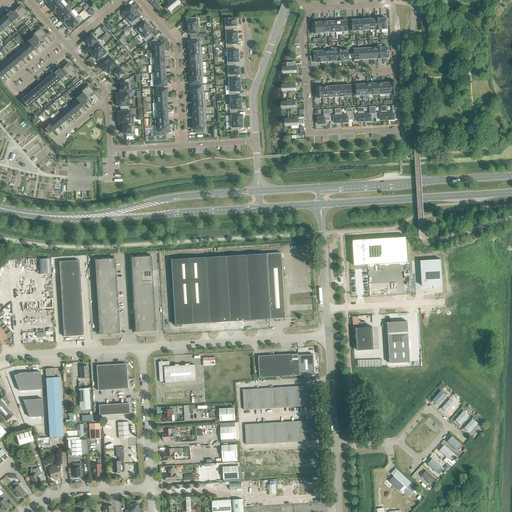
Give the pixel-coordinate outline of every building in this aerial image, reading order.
[(49,6),(52,9),(60,2),(61,1),(60,0),(51,0),(48,2),(51,5),(49,6)] [(176,0),(173,0),(164,8),(167,11),(169,10),(170,11),(169,12),(170,12),(172,10),(174,13),(180,8),(178,5),(180,4),(176,0)] [(55,11),(57,13),(64,8),(60,2),(52,9),(54,12),(55,11)] [(17,9),(14,11),(19,17),(20,19),(27,13),(28,14),(28,15),(29,14),(21,5),(22,6),(18,10),(17,9)] [(123,13),(127,17),(135,11),(131,6),(128,8),(127,6),(120,11),(123,14),(123,13)] [(59,17),(61,20),(69,13),(64,8),(57,13),(60,16),(59,17)] [(6,15),(12,22),(11,22),(12,23),(19,17),(14,11),(12,13),(11,11),(6,15)] [(132,27),(134,25),(139,21),(136,17),(139,15),(135,11),(127,17),(125,19),(132,27)] [(67,25),(68,24),(75,17),(70,12),(69,13),(61,20),(63,23),(64,22),(67,25)] [(2,19),(7,26),(11,22),(12,22),(6,15),(2,19)] [(68,24),(72,29),(80,23),(75,17),(68,24)] [(186,21),(186,28),(197,27),(196,21),(198,21),(197,17),(189,18),(189,21),(186,21)] [(224,26),(225,30),(231,29),(231,26),(236,26),(236,23),(237,23),(237,20),(230,20),(230,19),(225,19),(225,26),(224,26)] [(134,30),(138,35),(148,26),(144,22),(142,24),(139,21),(134,25),(136,28),(134,30)] [(148,26),(138,35),(145,42),(152,36),(150,33),(152,31),(148,26)] [(33,34),(34,35),(34,36),(39,41),(39,42),(40,42),(42,39),(42,38),(45,36),(46,35),(46,36),(47,36),(39,27),(40,28),(33,34)] [(190,34),(190,38),(197,37),(197,27),(186,28),(187,34),(190,34)] [(226,33),(226,38),(238,38),(238,34),(236,34),(236,32),(231,32),(231,29),(225,30),(225,33),(226,33)] [(86,41),(90,46),(96,41),(98,40),(93,34),(91,36),(86,41)] [(28,42),(34,49),(39,45),(38,43),(39,41),(34,36),(34,35),(27,41),(28,42)] [(188,48),(189,48),(201,47),(200,41),(198,41),(197,37),(190,38),(191,42),(187,42),(187,43),(187,44),(188,46),(187,46),(187,47),(188,47),(188,48)] [(225,44),(226,48),(232,47),(232,44),(237,44),(237,41),(238,41),(238,38),(226,38),(226,44),(225,44)] [(151,44),(151,50),(163,50),(164,50),(164,48),(164,45),(164,43),(159,44),(154,39),(149,43),(150,44),(151,44)] [(93,53),(94,55),(103,47),(99,42),(98,43),(96,41),(90,46),(89,47),(91,49),(89,51),(92,54),(93,53)] [(24,45),(30,52),(34,49),(28,42),(24,45)] [(20,49),(26,56),(30,52),(24,45),(20,49)] [(99,59),(101,61),(108,55),(109,54),(103,47),(94,55),(95,56),(94,57),(97,60),(99,59)] [(189,48),(189,56),(202,55),(202,47),(201,47),(189,48)] [(227,51),(227,56),(239,56),(239,52),(237,52),(237,50),(233,50),(232,47),(226,48),(226,51),(227,51)] [(16,52),(22,59),(26,56),(20,49),(16,52)] [(151,58),(153,58),(163,57),(163,50),(151,50),(150,50),(151,58)] [(12,56),(17,63),(22,59),(16,52),(12,56)] [(104,67),(105,69),(113,62),(108,55),(101,61),(102,63),(100,65),(103,68),(104,67)] [(189,56),(190,63),(203,62),(202,55),(189,56)] [(8,59),(13,66),(17,63),(12,56),(8,59)] [(227,62),(227,66),(233,65),(233,62),(238,62),(238,59),(239,59),(239,56),(227,56),(228,62),(227,62)] [(153,58),(153,65),(164,65),(163,57),(153,58)] [(3,63),(9,70),(13,66),(8,59),(3,63)] [(112,75),(114,74),(113,74),(119,69),(113,62),(105,69),(107,70),(106,71),(108,74),(110,73),(112,75)] [(190,63),(190,71),(203,70),(203,62),(190,63)] [(286,67),(283,67),(283,74),(298,73),(298,68),(295,69),(295,66),(294,66),(294,62),(286,63),(286,67)] [(0,65),(0,67),(5,73),(9,70),(3,63),(0,65)] [(62,69),(67,75),(68,76),(73,73),(75,70),(76,72),(77,72),(69,63),(70,64),(66,67),(65,66),(62,69)] [(152,73),(154,73),(164,72),(164,65),(153,65),(151,65),(152,73)] [(233,65),(227,66),(227,69),(226,69),(227,75),(240,74),(240,70),(239,70),(238,68),(234,68),(233,65)] [(113,74),(114,74),(118,79),(121,77),(122,79),(129,77),(121,67),(119,69),(113,74)] [(59,69),(54,73),(60,80),(60,81),(67,75),(62,69),(61,70),(59,69)] [(190,71),(191,78),(202,77),(204,77),(203,70),(190,71)] [(154,73),(154,80),(165,80),(165,79),(164,72),(154,73)] [(54,73),(50,76),(56,83),(60,80),(54,73)] [(50,76),(46,80),(52,87),(56,83),(50,76)] [(229,80),(229,86),(241,85),(240,81),(239,81),(239,79),(234,79),(234,76),(227,77),(228,80),(229,80)] [(120,84),(120,91),(128,91),(130,91),(129,78),(123,81),(123,84),(120,84)] [(46,80),(42,83),(47,90),(52,87),(46,80)] [(42,83),(38,87),(43,94),(47,90),(42,83)] [(82,92),(83,93),(88,99),(91,97),(90,96),(94,92),(95,93),(87,84),(87,85),(87,84),(88,86),(81,92),(82,92)] [(228,92),(228,95),(235,94),(235,91),(240,91),(240,89),(241,89),(241,85),(229,86),(229,91),(228,92)] [(38,87),(33,90),(39,97),(43,94),(38,87)] [(33,90),(29,94),(35,100),(39,97),(33,90)] [(118,98),(118,100),(128,100),(128,91),(120,91),(119,91),(119,94),(116,94),(117,98),(118,98)] [(192,94),(192,101),(205,100),(204,92),(203,92),(203,93),(192,93),(192,94)] [(76,99),(76,100),(77,100),(82,106),(87,102),(86,100),(88,99),(83,93),(76,99)] [(29,94),(25,97),(31,104),(35,100),(29,94)] [(228,98),(229,104),(242,103),(242,99),(240,99),(240,97),(235,97),(235,94),(228,95),(229,98),(228,98)] [(153,103),(156,103),(166,102),(166,95),(156,96),(156,95),(153,96),(153,103)] [(31,104),(25,97),(21,101),(27,108),(31,104)] [(77,100),(76,100),(72,103),(78,110),(82,106),(77,100)] [(120,106),(120,109),(129,108),(128,100),(118,100),(118,102),(117,102),(117,106),(120,106)] [(192,101),(193,108),(205,108),(205,100),(192,101)] [(156,103),(156,111),(167,110),(166,102),(156,103)] [(72,103),(68,106),(74,113),(78,110),(72,103)] [(229,110),(230,113),(236,112),(236,109),(241,109),(241,107),(242,107),(242,103),(229,104),(229,110)] [(393,112),(387,112),(387,120),(394,119),(394,117),(399,117),(398,105),(392,106),(393,112)] [(68,106),(64,110),(70,117),(74,113),(68,106)] [(381,112),(375,113),(376,118),(380,118),(380,120),(387,120),(387,112),(387,106),(381,106),(381,112)] [(358,114),(353,114),(352,114),(353,120),(357,120),(357,122),(364,121),(364,114),(364,107),(358,108),(358,114)] [(370,113),(364,114),(364,121),(371,121),(371,119),(376,118),(375,113),(375,107),(369,107),(370,113)] [(119,116),(119,118),(130,117),(129,108),(120,109),(120,112),(118,112),(118,116),(119,116)] [(193,108),(193,116),(206,115),(205,108),(193,108)] [(347,115),(341,115),(341,123),(348,122),(348,120),(353,120),(352,114),(353,114),(352,108),(346,108),(347,115)] [(329,116),(330,116),(329,109),(323,110),(324,116),(318,116),(318,124),(325,124),(325,122),(330,121),(329,116)] [(335,115),(330,116),(329,116),(330,121),(334,121),(334,123),(341,123),(341,115),(341,109),(335,109),(335,115)] [(64,110),(60,113),(66,120),(70,117),(64,110)] [(156,111),(157,118),(167,117),(167,110),(156,111)] [(229,116),(230,122),(243,121),(243,117),(241,117),(241,115),(237,115),(236,112),(230,113),(230,116),(229,116)] [(56,117),(62,124),(66,120),(60,113),(56,117)] [(193,116),(194,123),(203,123),(206,123),(206,115),(193,116)] [(56,117),(52,120),(57,127),(62,124),(56,117)] [(121,127),(123,127),(130,126),(130,117),(119,118),(119,120),(118,120),(118,124),(121,124),(121,127)] [(154,118),(155,126),(167,125),(167,117),(157,118),(154,118)] [(52,120),(48,124),(53,131),(57,127),(52,120)] [(243,121),(230,122),(230,128),(231,131),(237,130),(237,127),(242,127),(242,125),(243,125),(243,121)] [(194,123),(192,123),(192,125),(193,125),(193,128),(193,130),(196,129),(196,134),(203,133),(203,123),(194,123)] [(53,131),(48,124),(43,127),(49,134),(53,131)] [(155,126),(155,136),(156,136),(166,135),(166,131),(169,131),(169,125),(167,125),(155,126)] [(123,127),(123,134),(126,134),(126,137),(130,137),(135,136),(134,126),(130,126),(123,127)] [(406,237),(353,241),(354,266),(408,262),(406,237)] [(281,253),(219,257),(171,260),(175,325),(285,318),(281,253)] [(131,257),(135,332),(156,331),(151,256),(131,257)] [(50,258),(39,259),(39,274),(50,273),(50,258)] [(95,260),(99,334),(119,333),(115,258),(95,260)] [(59,262),(63,337),(84,336),(79,260),(59,262)] [(439,262),(419,263),(421,289),(441,287),(439,262)] [(388,323),(387,323),(390,363),(410,362),(407,321),(406,321),(406,322),(388,323)] [(372,327),(355,328),(357,351),(374,350),(372,327)] [(260,378),(314,374),(313,354),(298,355),(298,354),(292,354),(258,356),(260,378)] [(194,365),(169,366),(169,361),(158,362),(159,382),(164,382),(164,383),(195,382),(194,365)] [(96,365),(98,391),(128,389),(126,364),(96,365)] [(80,367),(80,378),(88,378),(87,366),(80,367)] [(46,378),(49,438),(63,437),(60,377),(55,378),(54,375),(55,375),(54,368),(45,369),(45,376),(46,376),(46,378)] [(20,373),(13,375),(19,391),(41,390),(40,372),(20,373)] [(243,390),(244,410),(316,406),(315,385),(243,390)] [(78,389),(80,410),(90,409),(89,388),(78,389)] [(438,406),(446,396),(441,391),(432,401),(438,406)] [(447,414),(455,404),(457,402),(452,397),(450,399),(441,408),(447,414)] [(42,399),(22,400),(29,417),(43,417),(42,399)] [(0,400),(0,415),(6,422),(13,415),(0,400)] [(99,405),(99,415),(129,414),(129,403),(99,405)] [(219,409),(220,421),(235,420),(234,408),(219,409)] [(162,415),(162,422),(172,421),(172,414),(171,415),(171,409),(164,410),(165,415),(162,415)] [(460,426),(469,416),(463,411),(455,421),(460,426)] [(469,434),(478,424),(472,419),(464,429),(469,434)] [(245,424),(246,445),(318,440),(317,420),(245,424)] [(117,422),(118,439),(129,438),(128,422),(117,422)] [(89,424),(90,440),(100,439),(99,424),(89,424)] [(220,428),(221,440),(236,439),(236,427),(220,428)] [(163,434),(163,441),(174,440),(173,433),(172,433),(172,429),(166,429),(166,434),(163,434)] [(16,436),(19,446),(34,441),(31,432),(16,436)] [(456,450),(461,445),(452,436),(447,442),(456,450)] [(70,440),(71,456),(81,455),(80,440),(70,440)] [(118,454),(119,461),(113,462),(113,466),(114,467),(111,470),(115,474),(117,472),(120,472),(120,461),(124,461),(123,454),(124,454),(124,444),(116,445),(117,455),(118,454)] [(221,446),(222,458),(237,457),(237,445),(221,446)] [(444,445),(439,451),(446,458),(449,460),(454,454),(444,445)] [(164,454),(164,461),(175,460),(174,453),(173,453),(173,449),(167,449),(167,453),(164,454)] [(442,467),(432,459),(427,464),(436,473),(442,467)] [(98,464),(97,465),(92,465),(93,469),(92,470),(92,472),(93,473),(93,476),(95,476),(96,477),(97,477),(98,476),(99,476),(101,476),(100,460),(97,460),(98,464)] [(73,464),(74,477),(80,477),(79,470),(82,470),(82,463),(73,464)] [(52,478),(55,480),(58,479),(57,479),(60,478),(59,475),(61,475),(58,468),(57,468),(56,466),(54,466),(51,467),(50,471),(49,471),(51,478),(52,478)] [(223,467),(223,479),(239,478),(238,466),(223,467)] [(29,477),(34,485),(40,481),(38,476),(41,474),(38,467),(33,470),(32,469),(31,468),(30,469),(30,470),(31,471),(30,472),(32,475),(29,477)] [(165,474),(166,481),(176,481),(176,474),(174,474),(174,468),(168,469),(168,474),(165,474)] [(416,489),(395,469),(391,473),(404,485),(400,490),(403,493),(404,491),(409,496),(416,489)] [(435,479),(426,471),(421,477),(430,485),(435,479)] [(16,482),(9,488),(12,491),(18,497),(20,496),(21,497),(26,493),(19,485),(16,482)] [(187,511),(182,511),(191,511),(192,510),(191,494),(186,494),(187,511)] [(0,501),(0,505),(4,511),(10,506),(4,499),(0,501)] [(212,501),(212,511),(231,511),(231,500),(212,501)]
